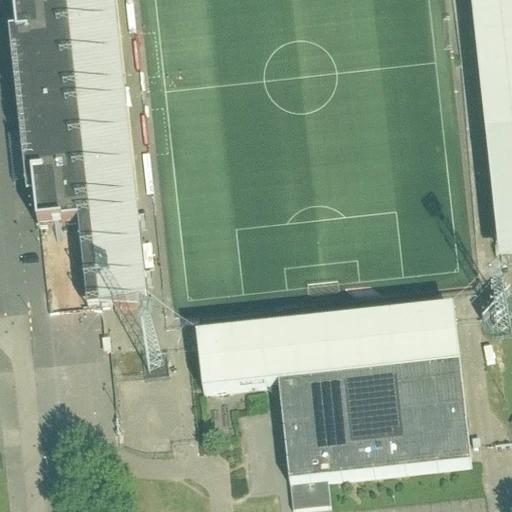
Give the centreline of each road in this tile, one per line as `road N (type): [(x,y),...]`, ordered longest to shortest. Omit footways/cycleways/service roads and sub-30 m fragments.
road 1 (unclassified): [(16,330),(38,511)]
road 2 (unclassified): [(0,175),(16,330)]
